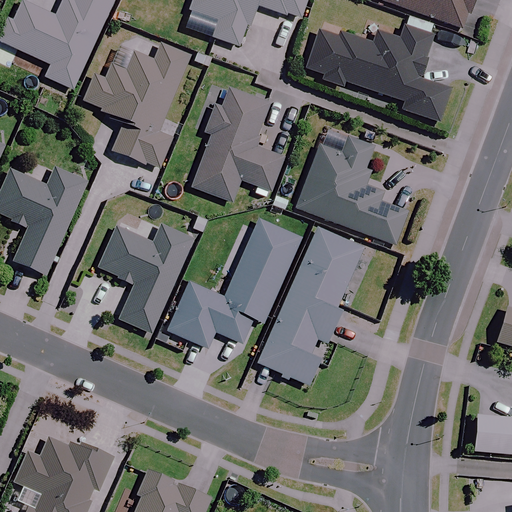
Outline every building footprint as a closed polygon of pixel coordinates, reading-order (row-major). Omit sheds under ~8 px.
[(116,0),(66,0),(57,20),(23,3),(3,44),(52,67),(46,78),(73,91),(116,0)] [(310,0),(195,0),(191,12),(219,22),(213,39),(238,48),(247,19),(274,29),(279,14),(303,23),(310,0)] [(377,0),(467,32),(478,0),(377,0)] [(320,30),(306,72),(323,77),(321,83),(343,90),(345,84),(404,104),(401,113),(440,125),(451,92),(419,81),(433,38),(404,29),(400,40),(377,33),(373,48),(320,30)] [(193,59),(163,46),(156,63),(136,54),(127,75),(104,64),(85,106),(126,124),(113,153),(159,174),(173,142),(159,136),(193,59)] [(270,105),(229,90),(222,110),(217,108),(208,134),(213,136),(193,189),(232,204),(240,181),(271,193),(284,160),(254,149),(270,105)] [(377,151),(326,133),(297,210),(393,246),(405,214),(378,204),(382,193),(364,187),(377,151)] [(86,185),(56,171),(48,189),(11,172),(0,197),(0,216),(29,230),(14,263),(45,277),(86,185)] [(193,242),(142,218),(134,237),(117,230),(99,270),(136,287),(120,322),(150,335),(193,242)] [(300,240),(260,223),(227,300),(190,284),(169,334),(207,350),(214,334),(243,346),(253,321),(263,326),(300,240)] [(364,249),(319,229),(260,366),(312,388),(323,362),(310,357),(317,340),(329,345),(343,312),(338,310),(364,249)] [(511,311),(507,310),(497,344),(511,347),(511,311)] [(511,421),(479,420),(477,456),(511,457),(511,421)] [(30,511),(90,511),(94,505),(89,503),(93,495),(97,497),(115,460),(82,444),(78,452),(50,438),(41,457),(27,451),(13,480),(43,494),(34,511),(32,511),(31,511),(30,511)] [(207,511),(212,501),(151,476),(136,511),(207,511)]
